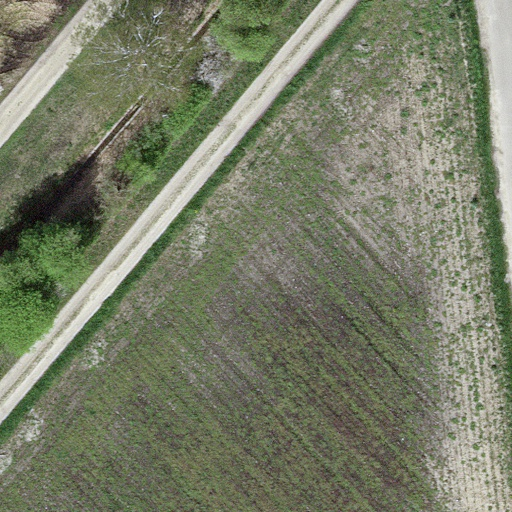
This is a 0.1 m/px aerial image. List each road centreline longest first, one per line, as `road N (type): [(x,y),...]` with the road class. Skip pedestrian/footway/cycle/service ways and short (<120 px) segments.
road 1 (track): [(345,0),(0,408)]
road 2 (track): [(0,144),(122,0)]
